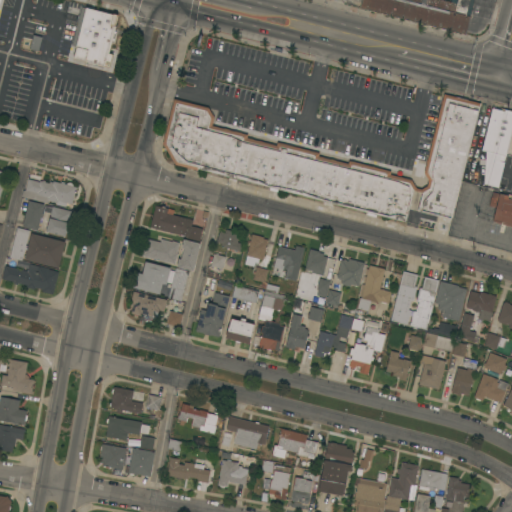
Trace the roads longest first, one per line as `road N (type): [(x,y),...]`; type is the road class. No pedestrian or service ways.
road 1 (residential): [(511,272),(0,141)]
road 2 (tertiary): [(155,3),(64,368),(39,511)]
road 3 (tertiary): [(65,511),(91,359),(156,103)]
road 4 (tertiary): [(173,380),(434,443),(511,476)]
road 5 (tertiary): [(511,444),(185,346)]
road 6 (residential): [(0,474),(209,511)]
road 7 (tertiary): [(185,346),(0,298)]
road 8 (tertiary): [(0,335),(173,380)]
road 9 (primary): [(176,8),(281,34),(297,25)]
